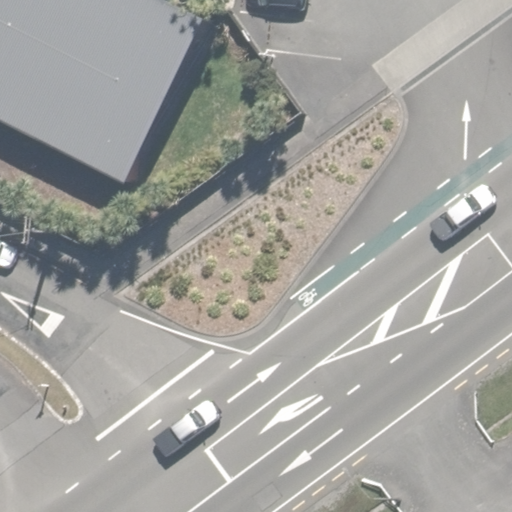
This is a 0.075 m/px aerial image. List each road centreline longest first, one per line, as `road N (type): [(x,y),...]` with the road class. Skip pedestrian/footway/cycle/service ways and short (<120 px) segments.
road 1 (primary): [(212,442),(338,349),(438,293),(511,239)]
road 2 (residential): [(0,282),(127,357),(212,442)]
